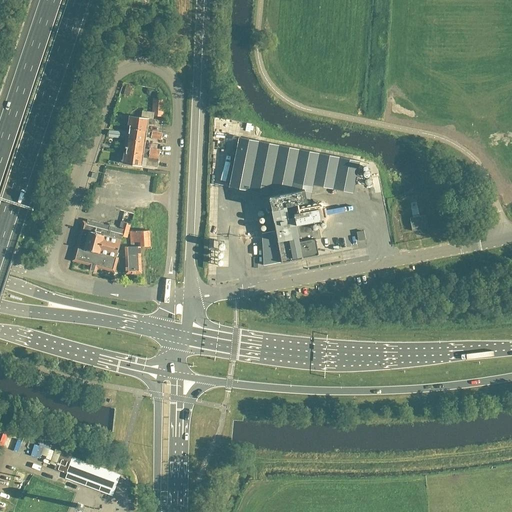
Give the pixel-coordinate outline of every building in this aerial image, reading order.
[(161,116),(162,97),(152,97),(152,116),(161,116)] [(126,128),(145,131),(146,125),(153,126),(154,120),(128,116),(126,128)] [(151,132),(145,131),(126,128),(124,140),(133,141),(135,143),(143,144),(144,136),(150,137),(150,138),(160,141),(161,134),(151,132)] [(354,186),(358,162),(238,138),(228,187),(271,196),(300,190),(303,176),(354,186)] [(148,154),(158,156),(159,150),(149,149),(149,150),(143,149),(143,144),(135,143),(133,141),(124,140),(122,154),(136,156),(136,153),(148,155),(148,154)] [(157,168),(158,156),(148,154),(148,155),(136,153),(136,156),(122,154),(121,162),(123,163),(122,164),(140,167),(141,158),(146,159),(145,166),(157,168)] [(261,236),(263,266),(318,256),(315,240),(320,239),(318,231),(310,232),(309,223),(326,219),(324,208),(293,214),(291,205),(306,202),(303,190),(300,190),(271,196),(268,197),(275,234),(261,236)] [(413,202),(406,204),(409,218),(416,216),(413,202)] [(423,229),(427,229),(425,216),(419,217),(412,218),(409,219),(411,232),(414,231),(423,229)] [(87,271),(112,276),(118,245),(104,242),(105,236),(125,240),(128,226),(119,224),(118,230),(79,222),(71,265),(88,268),(87,271)] [(344,239),(341,239),(341,250),(349,250),(348,243),(350,242),(349,228),(344,228),(344,239)] [(139,251),(147,251),(147,234),(128,234),(128,245),(139,245),(139,251)] [(220,271),(239,270),(237,240),(218,241),(220,271)] [(140,275),(139,250),(123,250),(124,276),(140,275)] [(0,435),(5,437),(8,428),(0,425),(0,435)] [(67,511),(75,493),(66,490),(25,475),(19,491),(16,490),(15,493),(13,492),(11,497),(13,498),(13,500),(10,499),(5,511),(67,511)]
